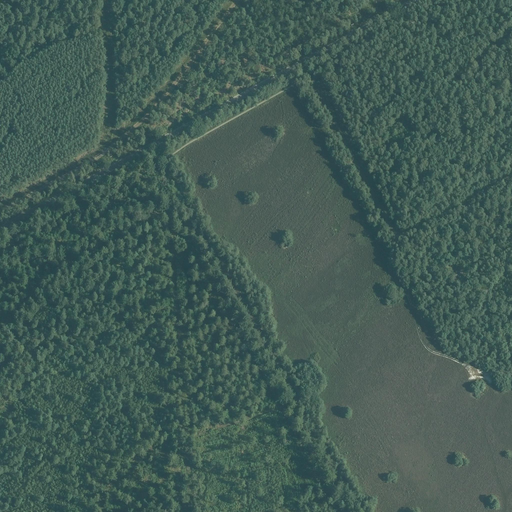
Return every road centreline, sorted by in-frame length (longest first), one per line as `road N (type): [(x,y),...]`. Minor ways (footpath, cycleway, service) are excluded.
road 1 (tertiary): [(0,228),(418,0)]
road 2 (track): [(301,63),(394,232),(411,232),(511,174)]
road 3 (track): [(238,0),(140,123),(0,210)]
road 4 (track): [(106,0),(114,144)]
